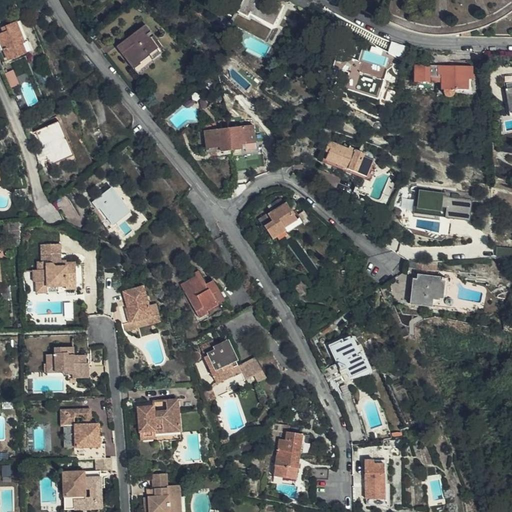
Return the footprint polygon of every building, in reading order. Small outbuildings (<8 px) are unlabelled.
[(265,41),(283,6),(270,0),(244,0),(232,24),(265,41)] [(6,1),(0,3),(0,11),(9,7),(6,1)] [(194,7),(189,10),(195,16),(200,13),(194,7)] [(19,23),(16,24),(23,43),(20,44),(24,53),(30,51),(19,23)] [(20,44),(23,43),(16,24),(6,28),(8,33),(0,36),(0,40),(8,60),(24,53),(20,44)] [(161,54),(149,37),(151,35),(144,24),(123,40),(125,44),(120,49),(133,68),(149,56),(152,61),(161,54)] [(398,58),(402,47),(386,40),(382,52),(398,58)] [(370,54),(371,52),(363,50),(359,62),(367,64),(368,63),(362,61),(364,52),(370,54)] [(368,63),(367,64),(359,62),(353,61),(352,61),(349,73),(346,86),(380,96),(391,58),(371,52),(370,54),(388,59),(386,68),(368,63)] [(349,73),(352,61),(344,59),(341,70),(349,73)] [(473,82),(472,67),(415,67),(415,84),(441,85),(442,93),(471,93),(471,82),(473,82)] [(14,70),(7,73),(13,87),(20,84),(14,70)] [(49,127),(59,123),(56,116),(47,120),(49,127)] [(74,157),(59,123),(36,133),(50,167),(74,157)] [(228,129),(231,151),(242,150),(241,145),(255,144),(253,126),(228,129)] [(221,152),(231,151),(228,129),(214,131),(205,132),(206,149),(220,147),(221,152)] [(365,176),(372,160),(363,156),(364,153),(349,146),(350,145),(344,142),(342,146),(327,139),(322,150),(328,153),(325,159),(365,176)] [(366,196),(369,188),(356,182),(353,190),(366,196)] [(418,184),(415,203),(441,206),(440,213),(468,217),(468,215),(475,216),(477,199),(481,200),(481,194),(472,193),(472,190),(418,184)] [(130,213),(111,190),(94,204),(99,211),(101,209),(114,226),(130,213)] [(273,222),(266,226),(273,238),(287,229),(284,224),(295,217),(292,212),(287,203),(269,214),(273,222)] [(441,206),(415,203),(414,209),(440,213),(441,206)] [(284,224),(287,229),(289,231),(304,222),(297,210),(292,212),(295,217),(284,224)] [(61,257),(60,246),(42,246),(42,257),(61,257)] [(8,248),(0,248),(0,258),(2,282),(4,299),(13,298),(8,248)] [(78,288),(77,263),(68,264),(68,262),(60,262),(60,269),(55,269),(53,267),(49,266),(49,262),(39,263),(38,271),(35,272),(35,283),(39,283),(39,294),(62,293),(61,285),(69,285),(69,288),(78,288)] [(213,293),(219,289),(214,280),(203,286),(197,276),(182,285),(200,317),(209,312),(208,310),(218,303),(213,293)] [(431,308),(436,309),(437,301),(448,302),(451,281),(417,276),(416,280),(413,280),(410,303),(412,303),(411,308),(430,311),(431,308)] [(303,293),(297,284),(293,288),(293,289),(298,297),(303,293)] [(132,324),(135,323),(160,316),(157,304),(149,306),(143,285),(123,290),(128,310),(132,324)] [(228,307),(219,289),(213,293),(218,303),(208,310),(209,312),(211,316),(228,307)] [(437,301),(436,309),(447,310),(448,302),(437,301)] [(160,316),(135,323),(137,329),(162,322),(160,316)] [(137,329),(135,323),(132,324),(129,324),(125,326),(127,332),(137,329)] [(368,370),(358,348),(355,349),(351,339),(343,343),(342,342),(330,347),(338,363),(321,372),(328,384),(349,374),(351,379),(368,370)] [(205,356),(215,376),(226,371),(230,377),(234,385),(246,379),(241,369),(228,341),(217,346),(215,343),(205,348),(208,355),(205,356)] [(47,356),(48,366),(63,366),(64,374),(64,375),(74,375),(74,379),(90,378),(89,364),(88,364),(86,354),(74,355),(74,347),(55,348),(55,355),(47,356)] [(241,369),(246,379),(255,375),(263,371),(258,361),(241,369)] [(226,371),(215,376),(218,383),(230,377),(226,371)] [(263,371),(255,375),(258,382),(267,378),(263,371)] [(179,402),(167,403),(168,412),(157,414),(157,407),(155,408),(140,409),(141,432),(156,431),(157,434),(182,433),(180,403),(179,402)] [(168,412),(167,403),(155,403),(155,408),(157,407),(157,414),(168,412)] [(86,419),(93,418),(93,404),(61,405),(61,408),(76,408),(77,414),(85,414),(86,419)] [(101,449),(102,447),(100,427),(94,428),(93,418),(86,419),(86,423),(77,423),(77,414),(76,408),(61,408),(62,424),(65,424),(68,424),(69,441),(76,440),(76,450),(77,450),(101,449)] [(68,424),(65,424),(65,450),(76,450),(76,440),(69,441),(68,424)] [(276,426),(271,452),(278,451),(279,441),(281,426),(276,426)] [(182,441),(182,433),(157,434),(156,431),(141,432),(142,440),(157,439),(157,443),(182,441)] [(278,451),(299,454),(302,435),(286,433),(285,438),(287,439),(287,442),(279,441),(278,451)] [(95,461),(107,461),(106,447),(102,447),(101,449),(77,450),(77,461),(95,461)] [(278,451),(271,452),(271,456),(274,456),(275,454),(277,454),(274,477),(296,480),(299,454),(278,451)] [(113,461),(113,460),(107,461),(95,461),(95,473),(102,473),(102,474),(113,474),(112,462),(113,461)] [(383,501),(384,465),(373,465),(373,461),(364,461),(364,500),(383,501)] [(328,481),(328,472),(328,470),(312,470),(312,481),(314,481),(327,481),(328,481)] [(65,511),(102,511),(102,474),(102,473),(95,473),(64,474),(64,511),(65,511)] [(168,486),(167,475),(155,475),(156,490),(156,498),(149,498),(147,498),(147,508),(146,508),(145,511),(180,511),(179,485),(168,486)]
